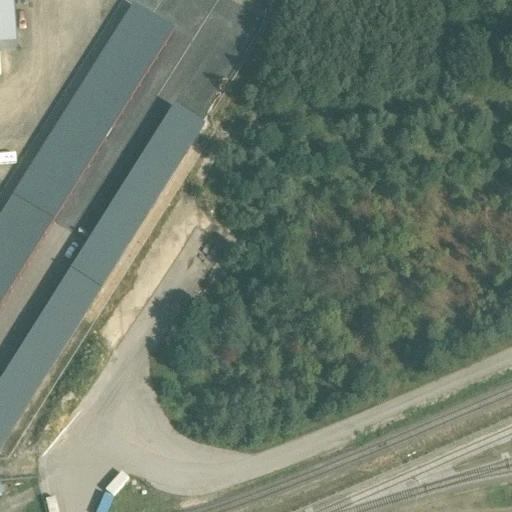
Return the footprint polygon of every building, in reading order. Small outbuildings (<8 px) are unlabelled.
[(0,0),(0,51),(16,50),(12,0),(0,0)] [(14,195),(55,221),(174,34),(133,8),(14,195)] [(71,271),(101,289),(202,128),(172,109),(71,271)] [(0,217),(0,308),(55,221),(14,195),(0,217)] [(0,385),(0,451),(101,289),(71,271),(0,385)]
